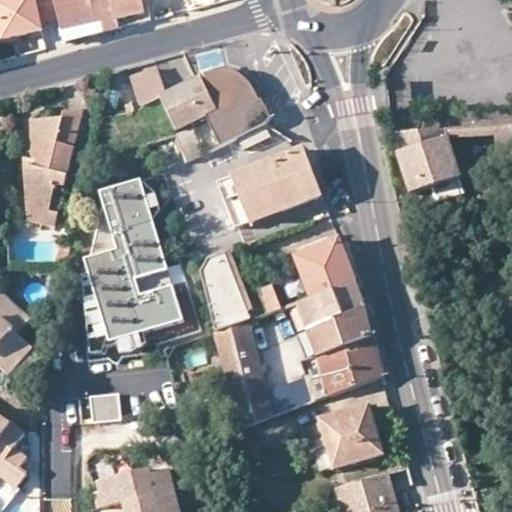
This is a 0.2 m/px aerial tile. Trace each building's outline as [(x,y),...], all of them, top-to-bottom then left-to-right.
[(57,0),(13,0),(0,3),(0,42),(64,28),(57,0)] [(114,0),(57,0),(64,28),(68,45),(78,42),(115,33),(122,31),(114,0)] [(114,0),(122,31),(154,23),(151,14),(146,14),(143,0),(114,0)] [(160,71),(135,79),(144,107),(160,100),(179,135),(193,130),(194,130),(210,156),(230,146),(261,130),(267,127),(270,124),(276,118),(265,100),(265,98),(257,86),(252,79),(246,76),(235,71),(227,71),(206,76),(208,79),(172,96),(160,71)] [(27,211),(50,215),(56,192),(64,191),(83,115),(64,116),(64,120),(32,123),(34,164),(34,171),(26,170),(27,211)] [(511,124),(501,125),(507,165),(511,162),(511,124)] [(495,168),(507,165),(501,125),(445,129),(448,139),(494,136),(497,154),(458,168),(461,179),(495,168)] [(461,179),(458,168),(448,139),(445,129),(394,134),(413,193),(461,179)] [(193,130),(179,135),(176,136),(181,146),(186,156),(202,151),(193,130)] [(181,146),(176,136),(157,142),(161,153),(181,146)] [(307,149),(218,182),(235,230),(324,197),(316,175),(307,149)] [(26,163),(26,170),(34,171),(34,164),(26,163)] [(156,227),(144,185),(103,197),(106,207),(120,255),(93,263),(88,265),(92,279),(112,346),(146,336),(185,324),(174,290),(143,299),(139,283),(170,274),(156,227)] [(157,197),(144,185),(156,227),(163,216),(157,197)] [(120,255),(106,207),(93,263),(120,255)] [(57,218),(50,215),(27,211),(28,226),(54,232),(57,218)] [(357,281),(341,240),(298,256),(314,298),(357,281)] [(73,248),(62,245),(58,264),(68,268),(73,248)] [(250,314),(228,252),(211,258),(202,274),(217,336),(250,323),(283,310),(275,286),(261,291),(267,308),(250,314)] [(150,348),(146,336),(112,346),(92,279),(86,281),(93,359),(114,357),(114,351),(120,349),(123,357),(136,356),(150,348)] [(368,310),(357,281),(314,298),(297,304),(309,331),(320,357),(375,338),(371,322),(368,310)] [(0,365),(9,374),(32,348),(19,336),(31,321),(0,294),(0,365)] [(275,419),(250,323),(217,336),(242,431),(275,419)] [(298,336),(308,361),(320,357),(309,331),(298,336)] [(380,356),(375,338),(320,357),(308,361),(302,363),(314,404),(386,377),(380,356)] [(94,424),(121,422),(118,396),(92,398),(94,424)] [(94,424),(92,398),(80,399),(83,425),(94,424)] [(371,407),(322,420),(332,449),(331,449),(337,469),(386,456),(371,407)] [(0,465),(2,467),(0,469),(0,476),(17,489),(29,475),(21,468),(27,459),(15,448),(25,433),(0,415),(0,465)] [(322,473),(337,469),(331,449),(317,453),(322,473)] [(153,472),(97,487),(103,511),(181,511),(172,475),(155,479),(153,472)] [(400,511),(390,475),(338,489),(344,511),(400,511)]
